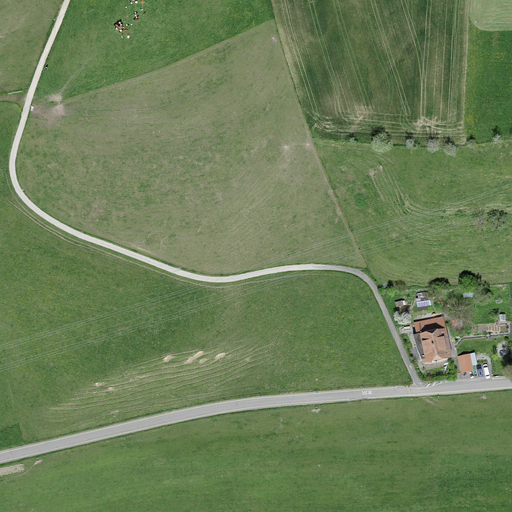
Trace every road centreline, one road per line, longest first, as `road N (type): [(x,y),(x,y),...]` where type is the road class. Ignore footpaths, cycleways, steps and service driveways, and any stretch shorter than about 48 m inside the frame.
road 1 (track): [(66,0),(12,156),(13,179),(31,206),(73,232),(200,278),(303,266),(360,273),(421,390)]
road 2 (tertiary): [(511,383),(225,406),(0,456)]
